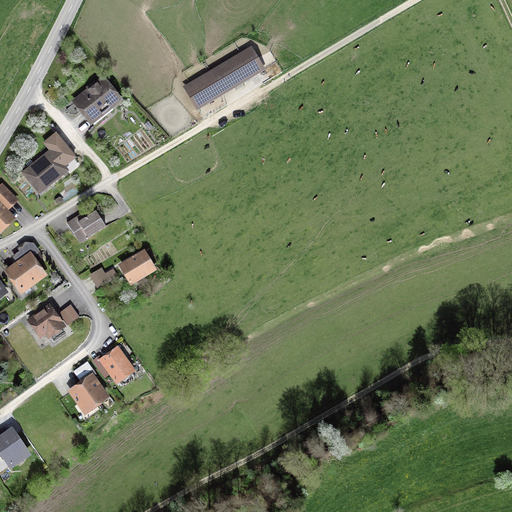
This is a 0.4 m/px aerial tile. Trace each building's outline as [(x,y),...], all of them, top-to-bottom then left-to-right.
[(265,70),(251,46),(182,87),(196,111),(265,70)] [(71,102),(91,127),(94,125),(94,126),(114,110),(113,109),(123,101),(103,76),(96,82),(94,81),(86,88),(87,89),(71,102)] [(76,158),(56,133),(43,144),(49,152),(22,173),(39,193),(40,195),(50,187),(70,172),(66,167),(76,158)] [(0,236),(17,220),(9,211),(19,201),(2,184),(0,185),(0,236)] [(54,201),(58,205),(64,201),(61,196),(54,201)] [(92,207),(66,224),(80,244),(82,242),(84,245),(89,242),(88,240),(106,228),(92,207)] [(12,257),(16,262),(30,252),(34,258),(40,253),(34,244),(25,243),(17,249),(19,251),(12,257)] [(157,271),(145,250),(118,266),(128,283),(131,287),(157,271)] [(32,287),(47,276),(34,258),(30,252),(16,262),(3,271),(20,296),(25,292),(27,295),(35,290),(32,287)] [(102,268),(89,275),(98,290),(118,278),(113,270),(105,274),(102,268)] [(0,300),(10,294),(0,280),(0,300)] [(49,340),(66,328),(49,304),(26,320),(40,340),(45,336),(49,340)] [(79,318),(70,305),(58,314),(67,326),(79,318)] [(135,375),(141,370),(137,364),(132,367),(118,347),(102,359),(99,356),(92,361),(106,379),(110,376),(117,386),(134,374),(135,375)] [(98,375),(88,362),(73,373),(81,383),(67,393),(85,417),(88,416),(111,399),(95,377),(98,375)] [(0,455),(5,463),(7,461),(11,467),(32,453),(13,424),(0,433),(0,455)]
